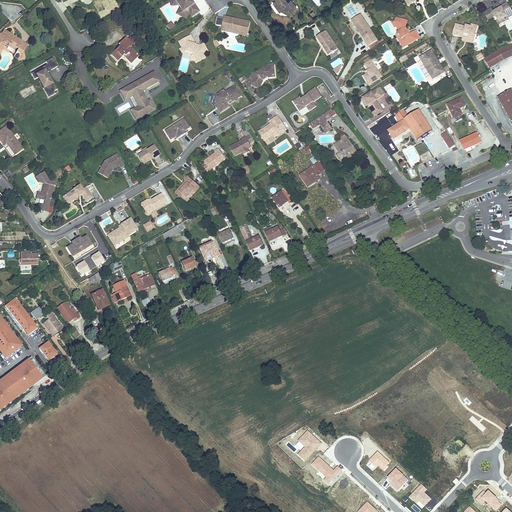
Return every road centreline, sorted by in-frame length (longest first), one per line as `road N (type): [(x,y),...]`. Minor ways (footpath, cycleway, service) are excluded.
road 1 (residential): [(0,178),(34,227),(52,235),(175,166),(216,128),(300,78)]
road 2 (primary): [(307,257),(104,351),(0,429)]
road 3 (primary): [(511,164),(307,257)]
road 4 (unclassified): [(511,375),(385,260),(368,234)]
road 5 (residential): [(506,148),(436,34),(441,16),(469,0)]
road 6 (residential): [(300,78),(327,77),(409,185)]
